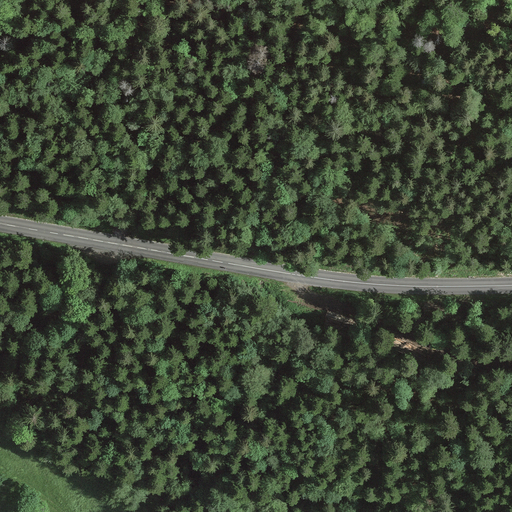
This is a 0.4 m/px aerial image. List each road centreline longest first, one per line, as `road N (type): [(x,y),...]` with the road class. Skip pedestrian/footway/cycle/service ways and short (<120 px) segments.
road 1 (secondary): [(0,224),(320,279),(511,285)]
road 2 (track): [(289,274),(301,291),(436,348),(511,366)]
road 3 (track): [(0,145),(115,222),(122,246)]
